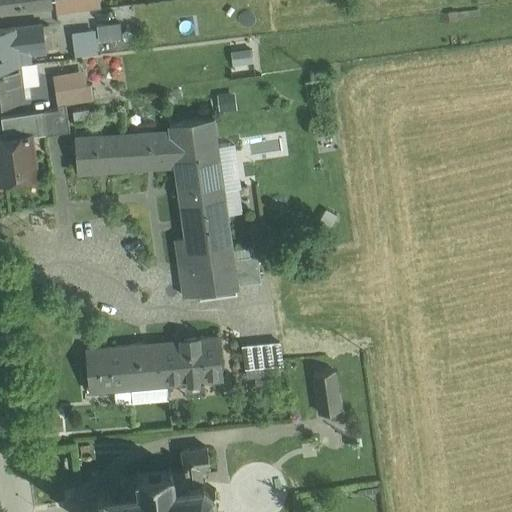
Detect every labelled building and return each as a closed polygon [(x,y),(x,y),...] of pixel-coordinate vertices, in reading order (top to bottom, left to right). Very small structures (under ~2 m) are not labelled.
[(0,0),(0,9),(21,7),(21,5),(51,1),(50,0),(0,0)] [(98,0),(55,0),(57,12),(100,7),(98,0)] [(163,0),(159,0),(136,3),(138,17),(165,13),(163,0)] [(95,50),(121,49),(119,20),(94,21),(95,50)] [(42,24),(0,29),(0,65),(19,63),(18,55),(30,54),(45,52),(42,24)] [(94,52),(93,26),(70,27),(71,53),(94,52)] [(229,62),(250,61),(249,45),(229,47),(229,62)] [(30,54),(18,55),(19,63),(31,62),(30,54)] [(19,63),(0,65),(0,101),(23,99),(21,81),(37,79),(35,61),(31,62),(19,63)] [(91,84),(55,90),(58,105),(66,103),(93,99),(91,84)] [(66,103),(58,105),(58,109),(54,109),(58,133),(70,131),(66,103)] [(88,108),(73,110),(74,121),(90,118),(88,108)] [(54,109),(43,111),(45,125),(46,134),(46,135),(58,133),(54,109)] [(43,111),(1,117),(3,131),(45,125),(43,111)] [(214,118),(171,124),(177,165),(176,166),(180,196),(223,190),(212,121),(214,121),(214,118)] [(171,131),(127,134),(129,169),(176,166),(177,165),(171,124),(170,124),(171,131)] [(45,125),(3,131),(4,139),(0,139),(0,181),(35,176),(29,136),(46,134),(45,125)] [(127,134),(74,137),(77,172),(129,169),(127,134)] [(223,190),(180,196),(186,237),(176,239),(179,261),(202,258),(203,264),(234,260),(234,259),(234,258),(233,258),(223,190)] [(257,255),(246,257),(249,283),(261,281),(257,255)] [(246,257),(234,259),(234,260),(238,285),(249,283),(246,257)] [(234,260),(203,264),(202,258),(179,261),(184,296),(238,288),(238,285),(234,260)] [(218,336),(184,339),(184,342),(164,344),(167,385),(222,381),(218,336)] [(164,344),(143,346),(143,342),(127,344),(130,383),(132,401),(168,398),(167,385),(164,344)] [(127,344),(86,347),(90,392),(114,390),(113,385),(130,383),(127,344)] [(280,345),(267,346),(269,369),(282,367),(280,345)] [(267,346),(255,347),(257,370),(269,369),(267,346)] [(255,347),(242,349),(245,371),(257,370),(255,347)] [(334,370),(314,373),(319,413),(340,410),(334,370)] [(206,446),(180,449),(183,469),(187,468),(188,466),(190,468),(189,470),(190,481),(191,483),(200,483),(199,470),(209,469),(206,446)] [(169,470),(141,473),(141,470),(137,470),(138,474),(137,474),(137,475),(123,477),(121,475),(120,477),(122,478),(124,488),(123,488),(124,492),(111,494),(110,490),(107,490),(107,494),(104,492),(99,492),(96,496),(96,501),(91,501),(88,499),(86,501),(89,504),(89,511),(211,511),(215,507),(218,508),(219,505),(216,504),(215,493),(217,490),(215,488),(214,490),(205,483),(205,480),(202,479),(201,482),(200,483),(191,483),(190,481),(189,470),(190,468),(188,466),(187,468),(183,469),(173,471),(173,470),(172,470),(172,466),(168,466),(169,470)]
